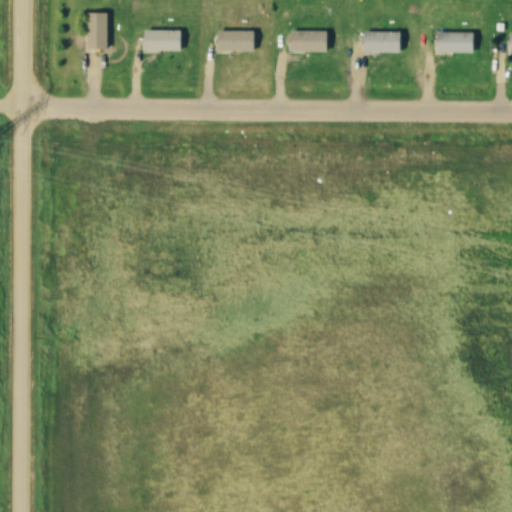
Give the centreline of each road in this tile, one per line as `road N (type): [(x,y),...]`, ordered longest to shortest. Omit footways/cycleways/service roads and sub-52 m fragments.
road 1 (residential): [(511,118),(0,113)]
road 2 (residential): [(22,511),(25,0)]
